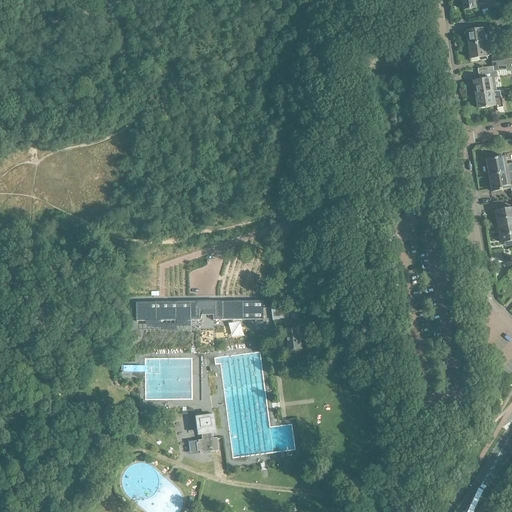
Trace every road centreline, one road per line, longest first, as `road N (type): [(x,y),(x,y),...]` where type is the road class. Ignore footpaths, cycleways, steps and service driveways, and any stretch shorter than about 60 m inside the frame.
road 1 (residential): [(511,328),(491,308),(460,139)]
road 2 (residential): [(460,139),(438,0)]
